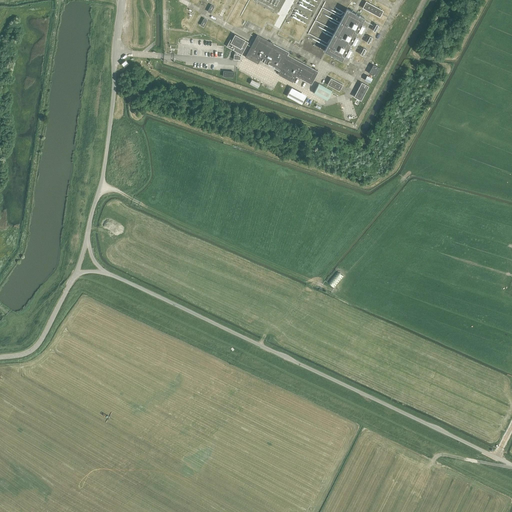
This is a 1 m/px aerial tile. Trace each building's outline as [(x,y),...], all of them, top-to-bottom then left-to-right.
[(363,9),(381,18),(385,11),(367,2),(363,9)] [(364,32),(366,28),(362,26),(366,18),(348,9),(325,52),(343,61),(347,54),(351,56),(353,52),(349,50),(353,42),(357,44),(359,40),(355,38),(359,30),(364,32)] [(240,60),(240,56),(248,42),(245,40),(235,34),(232,40),(230,39),(226,46),(234,50),(233,51),(233,54),(234,54),(233,59),(237,59),(240,60)] [(273,43),(274,43),(272,42),(272,43),(257,35),(245,57),(258,63),(259,60),(279,71),(277,73),(280,74),(279,75),(292,82),(296,76),(311,84),(318,71),(287,55),(289,52),(273,43)] [(370,74),(377,77),(382,69),(375,65),(370,74)] [(250,83),(258,87),(260,83),(252,79),(250,83)] [(344,85),(332,79),(328,86),(340,92),(343,87),(344,85)] [(362,101),(369,86),(362,83),(355,97),(362,101)] [(315,94),(328,101),(333,91),(320,84),(315,94)] [(287,96),(303,103),(307,94),(291,87),(287,96)] [(334,277),(329,284),(333,287),(339,280),(334,277)]
